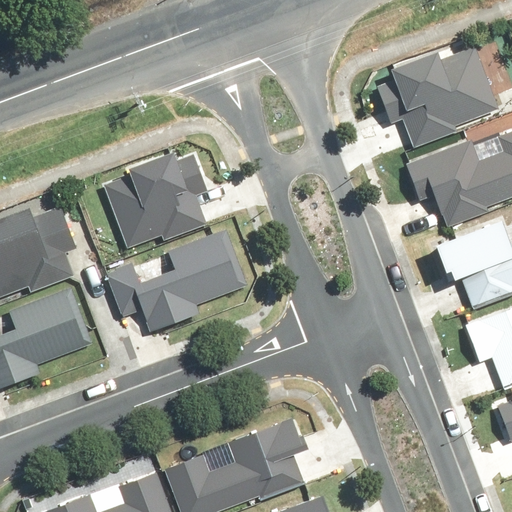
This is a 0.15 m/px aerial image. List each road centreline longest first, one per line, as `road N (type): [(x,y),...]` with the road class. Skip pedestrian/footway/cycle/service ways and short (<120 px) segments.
road 1 (residential): [(0,470),(337,347)]
road 2 (secondary): [(197,33),(0,106)]
road 3 (residential): [(388,323),(462,511)]
road 4 (residential): [(337,347),(268,168)]
road 5 (residential): [(334,146),(388,323)]
road 6 (residential): [(398,511),(337,347)]
road 7 (residential): [(283,0),(334,146)]
road 8 (residential): [(268,168),(245,105),(197,33)]
